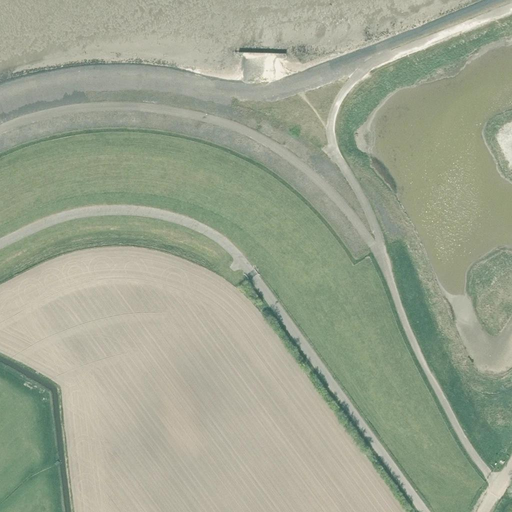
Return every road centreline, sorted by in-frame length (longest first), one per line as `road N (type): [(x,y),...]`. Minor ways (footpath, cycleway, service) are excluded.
road 1 (unclassified): [(382,258),(298,161),(206,116),(88,110),(0,131)]
road 2 (unclassified): [(382,258),(366,205),(332,144),(342,94),(376,61),(511,7)]
road 3 (unclassified): [(424,511),(252,275)]
road 4 (unclassified): [(0,245),(78,214),(151,212),(201,228),(252,275)]
road 5 (unclassified): [(500,485),(476,459),(422,360),(382,258)]
